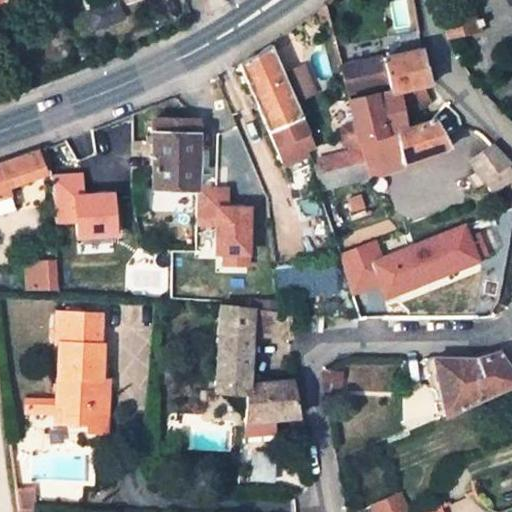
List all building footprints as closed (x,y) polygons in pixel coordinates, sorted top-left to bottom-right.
[(479,33),(467,0),(450,0),(440,3),(440,4),(447,40),(479,33)] [(279,67),(270,43),(238,63),(280,161),(305,151),(314,147),(295,101),(279,67)] [(389,92),(398,90),(403,110),(426,104),(420,86),(428,83),(419,50),(401,54),(382,59),(341,68),(345,87),(386,78),(389,92)] [(296,59),(279,67),(295,101),(311,94),(296,59)] [(361,147),(363,154),(364,159),(365,164),(367,175),(447,145),(433,118),(406,127),(403,110),(398,90),(389,92),(348,100),(353,120),(358,140),(360,140),(361,147)] [(358,140),(353,120),(349,121),(342,127),(340,135),(343,144),(352,149),(361,147),(360,140),(358,140)] [(152,121),(152,189),(195,189),(197,122),(152,121)] [(510,163),(493,146),(470,160),(477,171),(468,177),(474,186),(483,181),(510,163)] [(334,169),(360,165),(359,160),(358,155),(363,154),(361,147),(352,149),(330,154),(334,169)] [(28,154),(0,163),(0,212),(12,209),(4,185),(43,172),(40,161),(48,158),(44,148),(28,154)] [(330,154),(315,158),(319,173),(334,169),(330,154)] [(367,175),(365,164),(360,165),(334,169),(319,173),(312,175),(318,190),(367,175)] [(84,243),(123,240),(120,192),(88,195),(87,173),(54,175),(58,226),(83,224),(84,243)] [(381,240),(340,252),(354,296),(382,288),(385,298),(484,268),(471,226),(385,253),(381,240)] [(55,259),(23,261),(25,289),(57,290),(55,259)] [(278,298),(336,291),(333,261),(274,267),(278,298)] [(130,267),(80,264),(79,291),(129,294),(130,267)] [(290,313),(219,305),(214,392),(243,394),(242,442),(269,439),(268,419),(298,415),(292,380),(247,385),(250,333),(292,337),(292,335),(291,329),(290,313)] [(94,386),(94,378),(99,379),(100,345),(98,344),(99,315),(56,313),(55,341),(58,341),(55,400),(54,406),(62,407),(62,424),(86,425),(87,418),(105,419),(108,387),(94,386)] [(321,317),(297,314),(296,329),(320,332),(321,317)] [(431,358),(443,414),(488,394),(505,387),(511,383),(511,377),(496,351),(474,359),(431,358)] [(422,357),(434,417),(443,414),(431,358),(422,357)] [(339,391),(340,372),(323,371),(322,390),(339,391)] [(94,386),(108,387),(108,379),(99,379),(94,378),(94,386)] [(505,387),(488,394),(492,403),(509,396),(505,387)] [(55,400),(26,399),(26,412),(54,412),(54,406),(55,400)] [(54,412),(53,423),(62,424),(62,407),(54,406),(54,412)] [(86,425),(104,426),(105,419),(87,418),(86,425)] [(31,486),(14,488),(17,510),(26,510),(31,510),(31,486)] [(407,511),(402,494),(371,506),(373,511),(407,511)] [(440,498),(430,502),(432,507),(436,505),(442,503),(440,498)]
